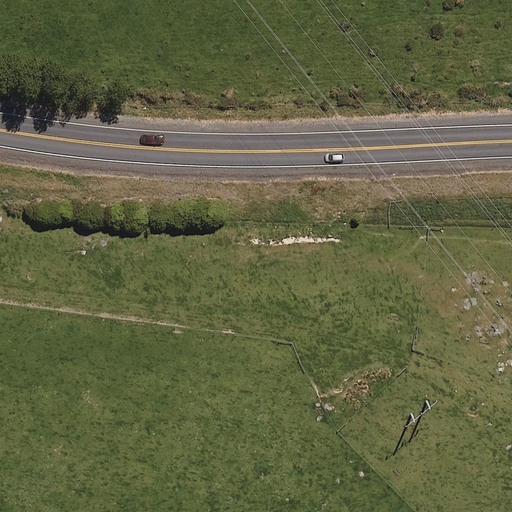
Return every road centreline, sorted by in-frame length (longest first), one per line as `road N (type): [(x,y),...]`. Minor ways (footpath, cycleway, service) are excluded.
road 1 (track): [(511,394),(409,356),(108,301),(0,291)]
road 2 (secondary): [(511,139),(147,143),(0,121)]
